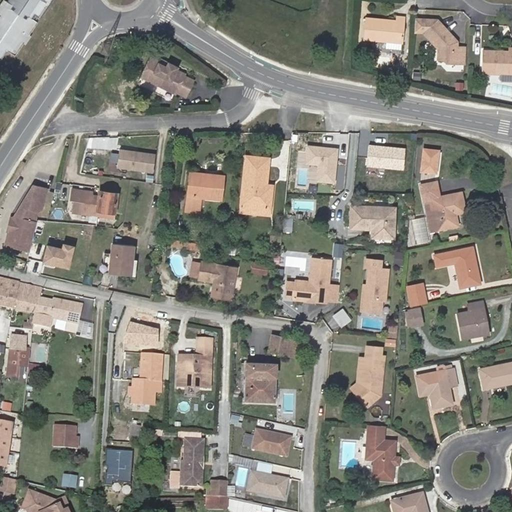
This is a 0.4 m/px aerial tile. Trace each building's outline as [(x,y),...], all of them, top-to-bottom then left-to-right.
[(51,0),(9,0),(8,2),(3,0),(0,5),(0,62),(8,52),(15,56),(23,44),(26,46),(31,37),(29,35),(36,23),(32,19),(34,15),(40,18),(51,0)] [(391,43),(409,44),(410,21),(410,19),(401,18),(401,21),(370,20),(369,42),(391,43)] [(442,19),(428,31),(443,47),(443,58),(448,59),(451,63),(469,63),(470,46),(462,45),(462,40),(442,19)] [(487,50),(486,74),(506,74),(511,73),(511,47),(511,51),(487,50)] [(165,66),(166,64),(157,59),(156,62),(146,58),(145,61),(137,77),(173,94),(174,92),(184,96),(191,81),(182,76),(182,74),(172,70),(164,67),(165,66)] [(338,148),(306,144),(304,163),(318,165),(317,182),(334,184),(338,148)] [(406,149),(368,145),(366,167),(404,171),(406,149)] [(118,168),(154,172),(156,154),(120,150),(118,168)] [(270,159),(246,156),(240,212),(270,215),(273,186),(267,185),(270,159)] [(426,172),(428,181),(436,180),(434,171),(426,172)] [(223,181),(189,177),(185,211),(199,212),(201,198),(221,200),(223,181)] [(436,182),(422,185),(428,213),(436,212),(440,231),(459,227),(457,215),(466,213),(462,192),(440,197),(436,182)] [(47,189),(33,185),(14,217),(14,218),(10,234),(6,249),(28,255),(37,220),(35,218),(37,212),(41,209),(47,189)] [(92,192),(80,190),(79,195),(77,195),(73,197),(72,205),(74,209),(77,209),(77,213),(114,218),(118,194),(100,191),(99,196),(92,195),(92,192)] [(372,237),(393,238),(395,207),(351,206),(350,229),(372,229),(372,237)] [(415,217),(417,242),(431,241),(430,222),(428,223),(427,216),(415,217)] [(281,247),(282,236),(271,235),(270,246),(281,247)] [(171,247),(190,250),(191,243),(173,239),(171,247)] [(47,245),(43,261),(68,267),(73,245),(63,243),(62,248),(47,245)] [(133,246),(112,244),(111,254),(105,254),(103,272),(134,275),(135,260),(132,260),(133,246)] [(473,248),(435,256),(438,267),(455,264),(460,288),(480,284),(473,248)] [(295,280),(293,299),(312,301),(312,300),(318,301),(318,302),(327,303),(327,302),(329,284),(332,259),(312,257),(309,281),(295,280)] [(368,293),(366,310),(382,312),(383,299),(386,299),(389,268),(380,267),(381,259),(366,258),(365,267),(369,267),(367,284),(370,285),(370,290),(368,293)] [(202,264),(198,279),(198,280),(213,282),(212,293),(232,297),(237,268),(202,261),(202,264)] [(190,277),(198,279),(202,264),(193,262),(190,277)] [(267,266),(253,264),(252,272),(265,274),(267,266)] [(6,293),(9,280),(0,277),(0,307),(14,310),(17,296),(6,293)] [(293,299),(295,280),(287,279),(285,298),(293,299)] [(17,296),(14,310),(33,314),(38,297),(40,286),(9,280),(6,293),(17,296)] [(423,283),(407,286),(411,306),(427,303),(423,283)] [(340,285),(329,284),(327,302),(338,303),(340,285)] [(370,285),(367,284),(363,284),(361,310),(366,310),(368,293),(370,290),(370,285)] [(40,298),(38,297),(33,314),(35,314),(33,324),(51,328),(53,318),(78,323),(82,305),(54,299),(53,301),(40,298)] [(484,302),(468,305),(469,312),(459,314),(463,339),(489,334),(484,302)] [(420,309),(406,312),(409,326),(423,323),(420,309)] [(330,318),(336,326),(343,321),(337,313),(330,318)] [(159,328),(128,319),(124,332),(124,342),(159,342),(159,328)] [(93,323),(79,322),(78,323),(76,337),(92,338),(93,323)] [(396,328),(389,328),(388,339),(395,339),(396,328)] [(26,336),(11,335),(10,346),(7,369),(7,375),(17,376),(18,370),(26,371),(28,351),(24,350),(26,336)] [(301,341),(271,335),(268,351),(297,357),(301,341)] [(208,351),(211,351),(212,340),(199,339),(198,357),(189,357),(189,358),(189,366),(183,362),(178,365),(178,387),(210,388),(211,359),(208,359),(208,351)] [(363,393),(357,398),(366,410),(381,399),(385,359),(381,359),(381,351),(367,350),(366,362),(363,362),(361,380),(364,380),(363,393)] [(155,381),(161,381),(163,356),(141,354),(139,380),(133,379),(133,387),(132,393),(132,402),(153,404),(154,391),(155,381)] [(189,358),(178,358),(178,365),(183,362),(189,366),(189,358)] [(361,380),(363,362),(360,361),(357,387),(352,392),(357,398),(363,393),(364,380),(361,380)] [(276,365),(246,362),(245,401),(274,402),(276,365)] [(511,362),(480,369),(484,388),(511,382),(511,362)] [(42,368),(29,366),(28,374),(41,376),(42,368)] [(454,369),(417,376),(421,396),(430,394),(433,408),(453,404),(449,387),(457,385),(454,369)] [(11,402),(2,401),(1,411),(10,412),(11,402)] [(141,423),(133,421),(129,439),(137,441),(141,423)] [(11,425),(0,423),(0,467),(5,468),(11,425)] [(385,426),(368,425),(368,433),(385,435),(385,426)] [(74,447),(74,437),(75,428),(54,426),(53,446),(74,447)] [(286,455),(290,436),(255,429),(251,448),(286,455)] [(385,435),(368,433),(366,459),(375,460),(374,478),(393,480),(394,464),(399,464),(400,457),(395,456),(396,441),(384,440),(385,435)] [(201,440),(184,439),(183,461),(181,461),(180,473),(171,473),(170,489),(180,490),(180,487),(203,487),(203,470),(202,469),(201,469),(201,466),(199,465),(199,462),(201,462),(201,459),(204,459),(204,440),(201,440)] [(133,450),(106,449),(105,467),(107,467),(107,473),(105,473),(105,485),(111,485),(112,482),(131,483),(133,450)] [(249,468),(273,471),(274,462),(250,460),(249,468)] [(288,478),(251,471),(248,485),(257,487),(256,493),(284,498),(288,478)] [(14,479),(0,476),(0,489),(11,492),(14,479)] [(217,481),(217,495),(227,496),(227,481),(217,481)] [(25,503),(23,502),(21,509),(25,510),(26,511),(67,511),(66,509),(61,511),(58,504),(57,505),(55,501),(28,492),(25,503)] [(428,511),(423,492),(392,500),(395,511),(428,511)] [(226,506),(227,496),(217,495),(210,496),(207,496),(207,506),(226,506)]
